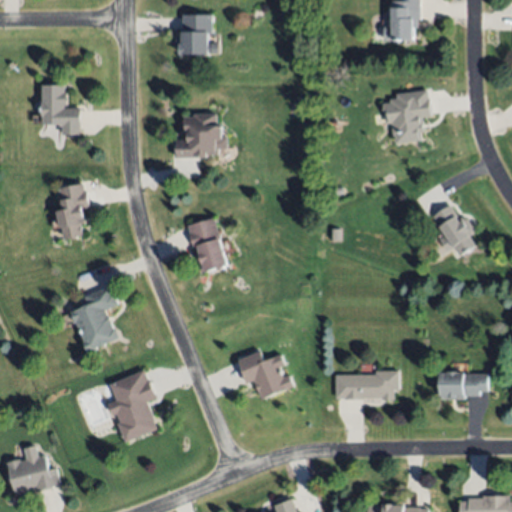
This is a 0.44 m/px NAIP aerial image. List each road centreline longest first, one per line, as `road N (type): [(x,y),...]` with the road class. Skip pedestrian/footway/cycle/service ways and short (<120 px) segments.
road 1 (residential): [(126,0),(132,179),(148,252),(227,465)]
road 2 (residential): [(511,453),(227,465),(120,511)]
road 3 (residential): [(474,0),(475,104),(511,199)]
road 4 (residential): [(127,19),(0,22)]
